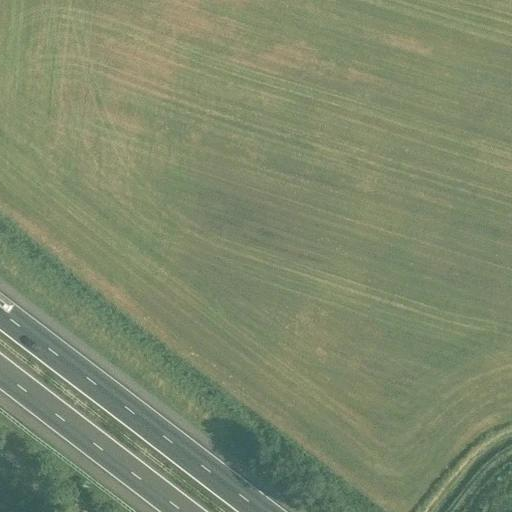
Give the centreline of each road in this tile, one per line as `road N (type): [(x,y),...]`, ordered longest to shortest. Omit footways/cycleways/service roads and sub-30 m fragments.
road 1 (motorway): [(257,511),(0,314)]
road 2 (motorway): [(0,371),(182,511)]
